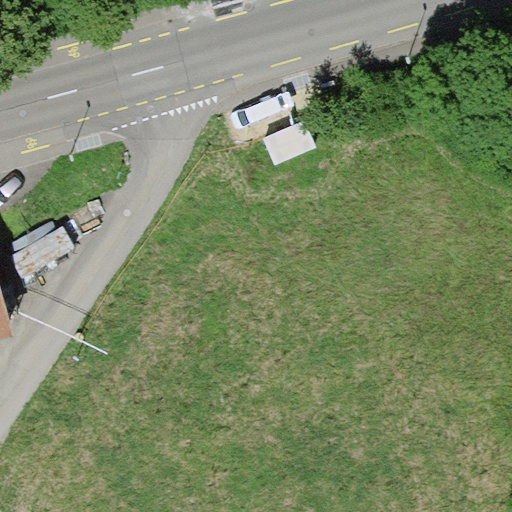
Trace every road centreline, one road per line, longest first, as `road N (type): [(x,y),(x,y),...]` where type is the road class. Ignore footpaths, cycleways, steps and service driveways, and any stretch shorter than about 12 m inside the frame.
road 1 (secondary): [(207,55),(0,108)]
road 2 (secondary): [(396,0),(207,55)]
